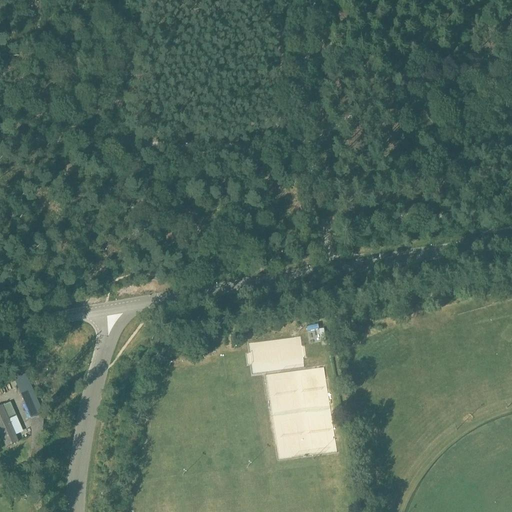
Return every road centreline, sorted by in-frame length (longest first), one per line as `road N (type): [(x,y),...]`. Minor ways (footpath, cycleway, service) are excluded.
road 1 (unclassified): [(115,308),(511,239)]
road 2 (track): [(511,64),(454,71),(310,141)]
road 3 (unclassified): [(75,511),(87,413),(115,308)]
road 4 (track): [(310,141),(109,146)]
road 5 (track): [(109,146),(131,0)]
road 6 (track): [(334,281),(310,141)]
road 7 (track): [(313,0),(303,75),(310,141)]
